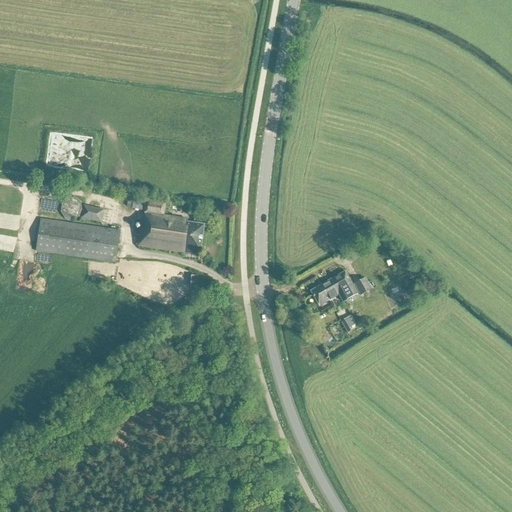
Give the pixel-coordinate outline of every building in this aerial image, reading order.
[(82,210),(81,202),(74,198),(67,199),(62,205),(61,213),(65,219),(73,220),(79,217),(82,210)] [(200,251),(204,225),(187,223),(187,220),(163,216),(165,203),(146,200),(144,214),(143,222),(141,221),(138,246),(199,255),(200,251)] [(80,219),(101,224),(104,210),(83,206),(80,219)] [(115,263),(119,237),(120,231),(41,220),(36,251),(115,263)] [(328,282),(336,297),(339,295),(342,302),(357,294),(345,272),(328,282)] [(360,296),(372,289),(365,278),(354,284),(360,296)] [(326,303),(336,297),(328,282),(317,288),(326,303)] [(417,294),(415,286),(405,289),(407,297),(417,294)] [(319,306),(326,303),(317,288),(311,291),(319,306)] [(332,306),(326,308),(330,316),(336,313),(332,306)] [(343,321),(349,332),(359,326),(353,315),(343,321)]
